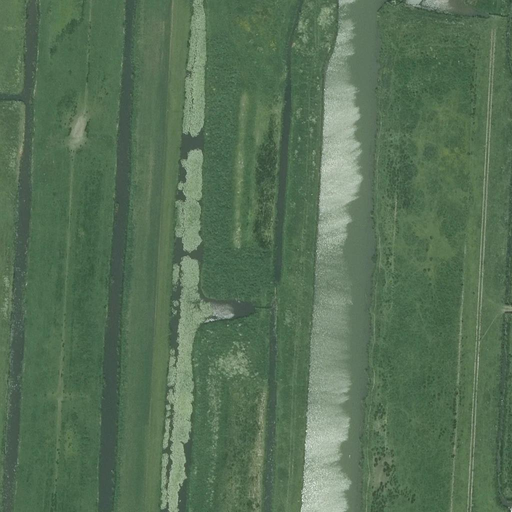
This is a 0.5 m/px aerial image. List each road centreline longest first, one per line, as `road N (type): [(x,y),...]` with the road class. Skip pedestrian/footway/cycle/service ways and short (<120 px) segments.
road 1 (track): [(478,306),(493,30),(502,0)]
road 2 (track): [(468,511),(478,306)]
